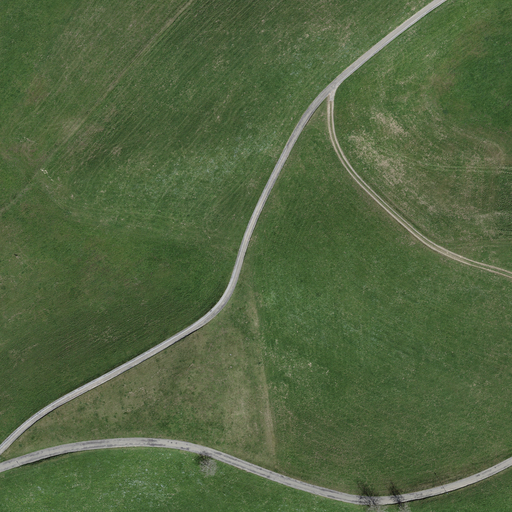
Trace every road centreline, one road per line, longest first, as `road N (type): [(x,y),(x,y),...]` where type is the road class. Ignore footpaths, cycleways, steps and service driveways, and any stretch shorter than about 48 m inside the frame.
road 1 (unclassified): [(0,452),(92,386),(208,323),(233,291),(255,220),(322,94),(448,0)]
road 2 (unclassified): [(0,467),(74,447),(169,442),(344,499),(391,499),(447,488),(511,459)]
road 3 (track): [(330,88),(341,158),(428,244),(511,281)]
